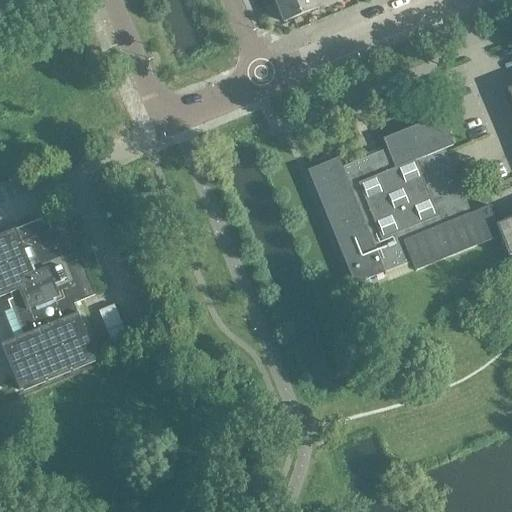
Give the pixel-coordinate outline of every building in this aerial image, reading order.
[(311,0),(276,0),(273,1),(283,25),(316,11),(311,0)] [(511,89),(511,213),(497,219),(510,248),(511,247),(511,83),(510,84),(511,89)] [(443,151),(452,147),(439,116),(381,141),(385,150),(369,157),(340,169),(337,160),(306,173),(354,287),(409,264),(413,273),(500,237),(487,206),(469,214),(443,151)] [(94,361),(83,333),(72,306),(93,298),(64,226),(19,244),(14,231),(0,236),(0,299),(8,296),(24,336),(0,346),(0,349),(18,392),(94,361)] [(130,345),(114,305),(99,312),(115,351),(130,345)]
